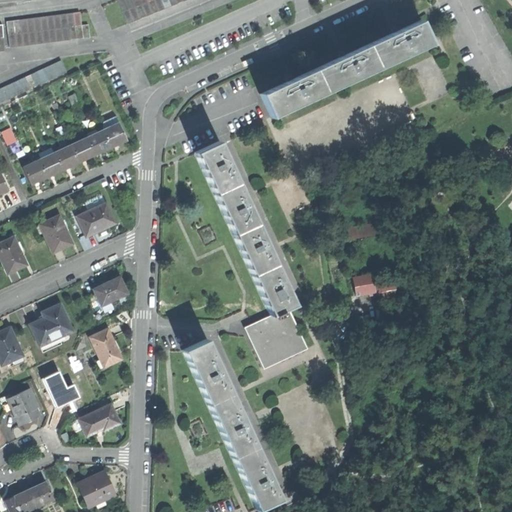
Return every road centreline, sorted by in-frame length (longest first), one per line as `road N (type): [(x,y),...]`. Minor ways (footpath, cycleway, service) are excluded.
road 1 (residential): [(147,156),(150,112),(167,90),(364,0)]
road 2 (residential): [(137,457),(145,244)]
road 3 (residential): [(0,218),(147,156)]
road 4 (residential): [(0,304),(145,244)]
